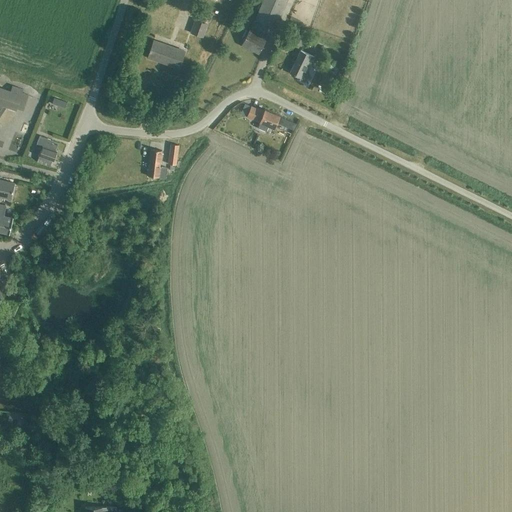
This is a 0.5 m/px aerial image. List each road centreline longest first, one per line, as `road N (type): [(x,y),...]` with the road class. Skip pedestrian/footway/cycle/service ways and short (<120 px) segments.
road 1 (residential): [(84,123),(174,134),(251,92),(324,124)]
road 2 (unclassified): [(324,124),(511,217)]
road 3 (residential): [(0,247),(39,222),(84,123)]
